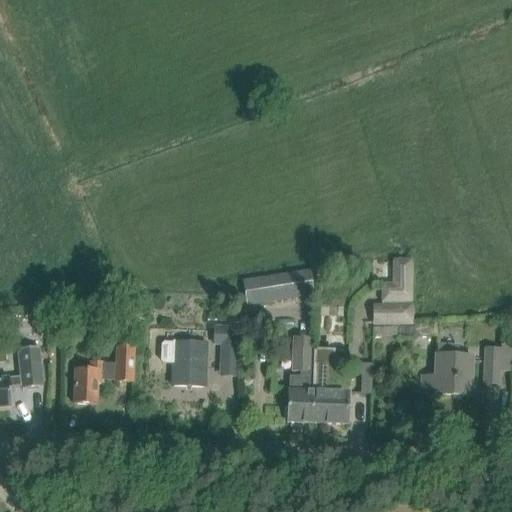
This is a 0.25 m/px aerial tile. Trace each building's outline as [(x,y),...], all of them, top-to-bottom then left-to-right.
[(413,303),(412,259),(392,259),(392,283),(381,283),(381,303),(413,303)] [(310,269),(242,281),(247,307),(314,295),(310,269)] [(417,323),(416,312),(376,313),(376,324),(417,323)] [(215,328),(214,344),(222,345),(221,369),(237,370),(239,329),(215,328)] [(311,424),(314,364),(314,339),(293,338),(292,371),(299,371),(299,380),(292,379),(291,392),(288,392),(287,423),(311,424)] [(174,364),(173,387),(205,389),(207,344),(164,342),(161,345),(161,361),(164,364),(174,364)] [(511,344),(501,344),(501,350),(485,349),(483,385),(499,386),(500,371),(511,372),(511,366),(511,344)] [(436,356),(435,378),(422,377),(421,395),(471,397),(472,358),(457,357),(457,347),(438,346),(438,356),(436,356)] [(38,348),(18,350),(21,377),(22,388),(22,390),(42,388),(38,348)] [(134,350),(117,349),(116,365),(115,381),(115,383),(133,383),(134,350)] [(75,371),(74,405),(97,406),(98,385),(103,385),(103,380),(115,381),(116,365),(104,365),(104,362),(89,362),(88,371),(75,371)] [(311,424),(348,425),(349,376),(332,375),(332,365),(314,364),(311,424)] [(9,379),(0,379),(0,408),(12,407),(10,389),(22,388),(21,377),(9,379)]
